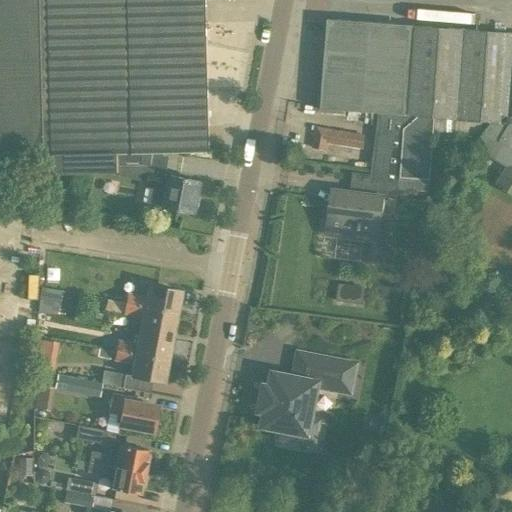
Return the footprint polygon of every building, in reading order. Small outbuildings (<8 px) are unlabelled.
[(0,0),(0,156),(46,155),(47,174),(93,173),(119,172),(119,170),(141,170),(141,165),(142,164),(164,164),(164,152),(209,151),(209,148),(205,0),(0,0)] [(433,136),(434,118),(501,123),(501,120),(501,116),(506,117),(511,117),(511,44),(511,45),(511,41),(511,32),(327,19),(320,109),(381,113),(373,183),(387,184),(397,185),(398,177),(400,177),(430,179),(433,136)] [(434,118),(433,136),(457,138),(456,144),(479,147),(510,166),(499,183),(511,191),(511,127),(501,120),(501,123),(434,118)] [(150,204),(164,207),(194,213),(200,181),(148,171),(145,186),(153,188),(150,204)] [(397,191),(397,185),(387,184),(385,197),(396,199),(397,191)] [(380,196),(334,191),(331,219),(357,222),(355,237),(375,239),(380,196)] [(338,283),(336,300),(362,303),(364,286),(338,283)] [(126,292),(123,304),(175,314),(179,291),(148,285),(146,296),(126,292)] [(61,311),(63,289),(44,288),(42,310),(61,311)] [(142,318),(140,331),(170,337),(175,314),(123,304),(121,314),(142,318)] [(117,339),(115,350),(166,359),(170,337),(140,331),(137,343),(117,339)] [(57,343),(41,340),(38,368),(53,370),(57,343)] [(111,349),(100,347),(99,347),(97,357),(110,359),(111,349)] [(166,359),(115,350),(113,361),(133,365),(131,376),(162,382),(166,359)] [(312,426),(305,425),(313,383),(345,390),(347,378),(306,369),(303,381),(289,378),(277,376),(274,390),(268,389),(266,394),(265,394),(264,402),(265,403),(264,408),(270,409),(267,423),(283,426),(282,431),(310,437),(312,426)] [(56,375),(53,388),(99,396),(101,384),(56,375)] [(118,425),(152,432),(157,407),(126,401),(126,395),(112,393),(108,412),(120,414),(118,425)] [(77,426),(74,438),(104,444),(106,431),(77,426)] [(90,450),(87,463),(143,474),(148,450),(120,445),(117,456),(90,450)] [(143,474),(87,463),(86,472),(113,477),(111,490),(139,495),(143,474)] [(66,476),(64,491),(111,500),(111,499),(94,495),(96,482),(66,476)] [(109,511),(111,500),(64,491),(62,503),(85,507),(83,511),(109,511)]
